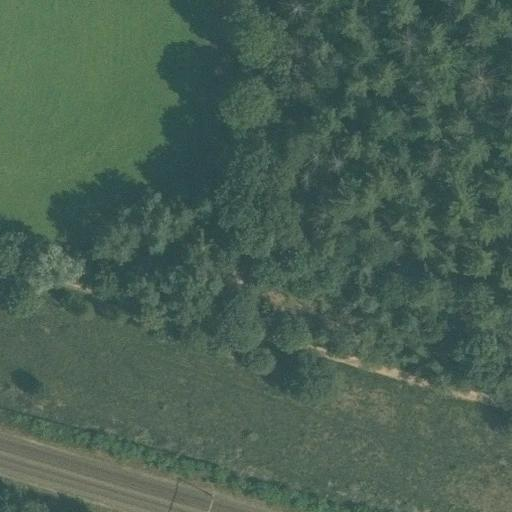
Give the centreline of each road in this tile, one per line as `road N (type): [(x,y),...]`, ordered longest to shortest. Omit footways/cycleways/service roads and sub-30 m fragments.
road 1 (track): [(214,323),(257,230),(268,0)]
road 2 (track): [(511,411),(214,323)]
road 3 (track): [(214,323),(0,263)]
